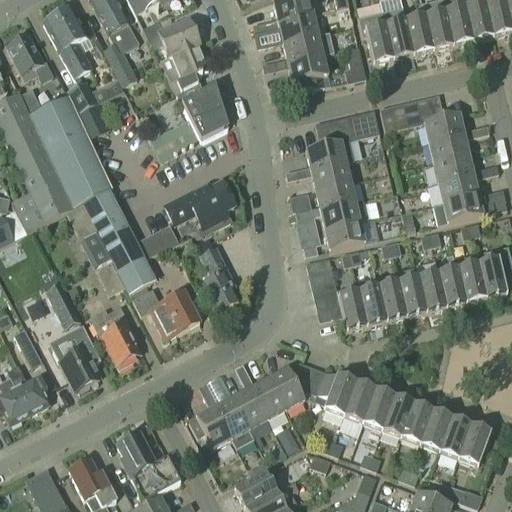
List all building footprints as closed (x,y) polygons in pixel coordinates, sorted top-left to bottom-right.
[(95,0),(96,3),(89,7),(113,52),(103,57),(121,93),(136,85),(122,59),(138,50),(128,30),(111,0),(95,0)] [(123,0),(142,35),(153,29),(144,14),(159,6),(164,16),(176,9),(170,0),(123,0)] [(344,0),(332,0),(336,15),(348,12),(344,0)] [(463,0),(461,1),(464,12),(472,48),(491,43),(481,0),(463,0)] [(502,0),(481,0),(491,43),(511,38),(502,0)] [(511,0),(502,0),(511,38),(511,0)] [(272,9),(275,25),(277,30),(312,22),(307,1),(272,9)] [(421,10),(424,21),(432,57),(452,52),(444,17),(441,6),(421,10)] [(464,12),(444,17),(452,52),(472,48),(464,12)] [(70,13),(42,28),(72,84),(89,75),(76,49),(86,43),(70,13)] [(401,15),(381,19),(392,66),(412,61),(404,26),(401,15)] [(381,19),(357,25),(361,43),(365,42),(371,71),(392,66),(381,19)] [(424,21),(404,26),(412,61),(432,57),(424,21)] [(277,30),(278,34),(281,49),(316,41),(312,22),(277,30)] [(188,25),(160,36),(157,28),(153,29),(142,35),(151,57),(163,52),(168,64),(199,51),(188,25)] [(264,28),(251,31),(254,40),(266,37),(264,28)] [(327,39),(316,41),(281,49),(285,65),(286,70),(321,61),(332,59),(327,39)] [(27,40),(5,52),(24,88),(36,81),(37,83),(50,76),(45,67),(43,69),(27,40)] [(197,89),(193,81),(197,79),(198,81),(201,80),(200,78),(207,75),(206,72),(210,70),(205,57),(201,59),(198,52),(199,51),(168,64),(159,68),(175,100),(197,89)] [(349,75),(343,77),(346,89),(365,85),(357,53),(344,56),(349,75)] [(291,89),(284,90),(286,102),(322,93),(320,83),(326,82),(321,61),(286,70),(287,74),(291,89)] [(273,68),(261,71),(263,79),(275,76),(273,68)] [(87,86),(68,96),(80,118),(98,108),(87,86)] [(0,87),(0,138),(28,199),(11,207),(26,238),(43,230),(66,218),(67,219),(73,216),(18,101),(8,106),(0,89),(0,87),(0,88),(0,87)] [(226,135),(218,106),(213,92),(202,98),(180,109),(190,128),(200,148),(226,135)] [(19,100),(18,101),(73,216),(82,211),(109,197),(117,194),(68,99),(29,119),(19,100)] [(437,101),(425,104),(431,127),(443,124),(437,101)] [(425,104),(414,106),(419,130),(423,129),(431,127),(425,104)] [(414,106),(402,109),(407,132),(419,130),(414,106)] [(402,109),(390,112),(396,135),(407,132),(402,109)] [(97,110),(79,119),(91,143),(110,134),(97,110)] [(390,112),(378,114),(384,137),(396,135),(390,112)] [(373,116),(361,119),(366,142),(378,139),(373,116)] [(361,119),(349,121),(354,144),(366,142),(361,119)] [(349,121),(337,124),(342,147),(354,144),(349,121)] [(431,127),(423,129),(427,149),(462,141),(461,137),(458,121),(443,124),(431,127)] [(337,124),(326,127),(331,150),(340,148),(342,147),(337,124)] [(326,127),(313,130),(319,153),(331,150),(326,127)] [(202,151),(200,148),(190,128),(149,149),(161,172),(202,151)] [(485,131),(473,134),(475,143),(487,140),(485,131)] [(473,134),(461,137),(462,141),(463,146),(475,143),(473,134)] [(462,141),(427,149),(432,169),(467,161),(463,146),(462,141)] [(304,156),(308,173),(309,177),(344,168),(340,148),(331,150),(319,153),(304,156)] [(467,161),(432,169),(437,189),(471,181),(471,177),(467,161)] [(309,177),(310,182),(314,197),(349,188),(344,168),(309,177)] [(494,171),(482,174),(484,183),(496,180),(494,171)] [(308,173),(296,176),(298,184),(310,182),(309,177),(308,173)] [(471,177),(471,181),(472,185),(484,183),(482,174),(471,177)] [(296,176),(284,179),(286,187),(298,184),(296,176)] [(471,181),(437,189),(441,209),(476,201),(472,185),(471,181)] [(205,188),(164,210),(173,227),(193,216),(200,228),(234,210),(221,185),(208,192),(205,188)] [(314,197),(317,213),(318,216),(354,208),(349,188),(314,197)] [(485,209),(480,211),(482,221),(505,216),(503,207),(504,207),(501,195),(483,199),(485,209)] [(143,263),(109,197),(82,211),(93,230),(97,237),(111,265),(117,277),(143,263)] [(441,209),(431,212),(436,232),(481,222),(476,201),(441,209)] [(318,216),(319,222),(323,236),(358,228),(367,226),(363,206),(354,208),(318,216)] [(317,213),(305,215),(307,224),(319,222),(318,216),(317,213)] [(305,215),(293,218),(295,227),(307,224),(305,215)] [(0,225),(0,251),(11,246),(0,225)] [(402,229),(404,239),(414,237),(411,227),(402,229)] [(169,228),(136,244),(145,262),(147,261),(150,266),(159,261),(157,257),(178,246),(169,228)] [(358,228),(323,236),(328,258),(363,249),(358,228)] [(476,229),(467,231),(470,243),(479,241),(476,229)] [(467,231),(459,233),(462,245),(470,243),(467,231)] [(111,265),(97,237),(80,246),(94,273),(111,265)] [(436,238),(428,240),(430,253),(439,251),(436,238)] [(428,240),(419,242),(422,255),(430,253),(428,240)] [(396,247),(388,249),(391,262),(399,260),(396,247)] [(388,249),(379,251),(382,264),(391,262),(388,249)] [(314,252),(301,255),(303,263),(316,260),(314,252)] [(511,276),(507,252),(474,260),(484,305),(505,300),(501,284),(511,281),(511,276)] [(216,253),(200,262),(211,284),(201,289),(216,318),(219,317),(223,318),(227,316),(227,313),(238,307),(231,293),(235,292),(216,253)] [(357,257),(348,259),(351,271),(359,269),(357,257)] [(348,259),(340,261),(343,273),(351,271),(348,259)] [(474,260),(454,264),(456,274),(465,309),(484,305),(474,260)] [(143,263),(117,277),(129,299),(155,285),(143,263)] [(327,264),(304,269),(307,281),(330,275),(327,264)] [(109,266),(95,274),(108,300),(123,293),(109,266)] [(456,274),(437,279),(445,314),(465,309),(456,274)] [(330,275),(307,281),(310,293),(333,287),(330,275)] [(437,279),(416,284),(425,319),(445,314),(437,279)] [(395,280),(375,285),(377,293),(385,328),(405,323),(397,288),(395,280)] [(416,284),(397,288),(405,323),(425,319),(416,284)] [(375,285),(355,290),(356,294),(365,332),(385,328),(377,293),(375,285)] [(333,287),(310,293),(312,304),(335,299),(333,287)] [(71,302),(79,298),(75,291),(67,295),(71,302)] [(151,295),(132,305),(140,321),(149,317),(165,346),(199,328),(180,292),(168,298),(171,305),(159,311),(151,295)] [(338,311),(341,322),(345,337),(365,332),(356,294),(336,299),(338,311)] [(335,299),(312,304),(315,316),(338,311),(336,299),(335,299)] [(68,303),(53,311),(64,333),(79,325),(68,303)] [(338,311),(315,316),(318,328),(341,322),(338,311)] [(104,315),(88,323),(98,343),(101,342),(116,372),(119,370),(121,373),(130,368),(129,365),(139,360),(131,344),(134,342),(119,314),(107,320),(104,315)] [(23,334),(12,340),(30,373),(41,368),(23,334)] [(71,361),(58,368),(73,398),(76,397),(79,399),(90,392),(90,389),(99,384),(83,355),(82,355),(73,338),(62,344),(71,361)] [(298,368),(286,374),(267,384),(284,416),(303,406),(298,396),(300,394),(315,400),(323,378),(298,368)] [(241,369),(233,374),(240,385),(248,381),(241,369)] [(17,372),(7,378),(10,383),(8,384),(28,421),(49,411),(43,399),(46,397),(38,381),(25,388),(17,372)] [(7,378),(0,381),(0,421),(3,420),(9,432),(28,421),(8,384),(10,383),(7,378)] [(323,378),(315,400),(326,404),(322,415),(342,423),(355,389),(323,378)] [(253,391),(249,393),(267,425),(284,416),(267,384),(253,391)] [(205,389),(198,393),(204,404),(211,400),(205,389)] [(355,389),(342,423),(361,430),(374,396),(355,389)] [(245,396),(231,403),(249,435),(267,425),(249,393),(245,396)] [(374,396),(361,430),(380,437),(393,403),(374,396)] [(231,403),(217,411),(213,413),(230,445),(235,453),(253,444),(249,435),(231,403)] [(393,403),(380,437),(399,444),(412,410),(393,403)] [(412,410),(399,444),(418,452),(431,417),(412,410)] [(210,415),(187,427),(198,447),(206,443),(212,455),(230,445),(213,413),(210,415)] [(431,417),(418,452),(437,459),(450,424),(431,417)] [(450,424),(437,459),(456,466),(469,431),(450,424)] [(469,431),(456,466),(476,473),(489,439),(469,431)] [(119,450),(116,451),(123,464),(120,466),(142,507),(179,488),(166,463),(154,469),(138,440),(128,445),(126,444),(119,447),(119,450)] [(287,459),(298,453),(292,443),(281,448),(287,459)] [(325,445),(320,457),(328,460),(333,448),(325,445)] [(333,448),(328,460),(336,463),(341,451),(333,448)] [(363,459),(358,471),(367,474),(371,462),(363,459)] [(312,460),(307,472),(316,475),(320,463),(312,460)] [(371,462),(367,474),(374,477),(379,465),(371,462)] [(263,463),(256,466),(257,468),(246,474),(250,480),(261,475),(268,471),(263,463)] [(320,463),(316,475),(324,478),(328,466),(320,463)] [(71,475),(68,477),(83,506),(86,505),(89,511),(104,511),(105,511),(115,506),(100,478),(97,479),(90,465),(80,471),(76,469),(71,471),(71,475)] [(401,473),(396,485),(405,488),(409,476),(401,473)] [(25,485),(38,511),(53,511),(64,507),(47,474),(25,485)] [(409,476),(405,488),(413,491),(417,479),(409,476)] [(265,479),(233,495),(242,511),(247,511),(275,497),(265,479)] [(292,488),(275,497),(247,511),(290,511),(295,510),(290,500),(297,496),(292,488)] [(439,488),(435,500),(443,503),(447,491),(439,488)] [(447,491),(443,503),(451,506),(456,494),(447,491)] [(190,511),(181,493),(170,499),(176,511),(190,511)] [(357,493),(354,501),(366,506),(369,498),(357,493)] [(162,511),(176,511),(170,499),(159,505),(162,511)] [(416,499),(410,511),(449,511),(416,499)] [(354,501),(351,509),(357,511),(363,511),(366,506),(354,501)]
